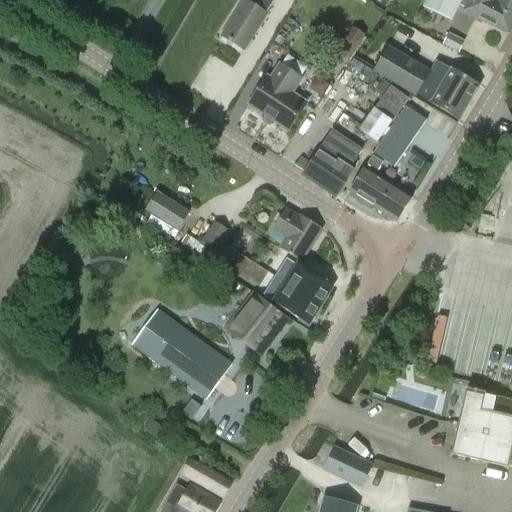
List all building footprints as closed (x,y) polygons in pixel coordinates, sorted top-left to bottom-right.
[(274,0),(255,0),(252,5),(245,0),(222,36),(244,50),(267,14),(275,0),(274,0)] [(508,34),(511,27),(511,0),(427,0),(423,7),(452,22),(460,6),(466,9),(464,12),(508,34)] [(338,50),(351,58),(366,36),(353,28),(338,50)] [(449,35),(444,46),(458,53),(463,43),(449,35)] [(460,119),(479,86),(436,61),(429,72),(387,48),(373,72),(415,97),(416,94),(460,119)] [(368,80),(373,72),(354,60),(349,67),(368,80)] [(288,130),(306,104),(291,94),(300,80),(280,66),(270,80),(267,78),(249,104),(288,130)] [(359,131),(377,143),(409,98),(390,85),(359,131)] [(394,168),(425,121),(404,108),(373,155),(394,168)] [(350,168),(361,151),(331,131),(308,165),(300,160),(295,168),(303,173),(301,176),(335,198),(353,170),(350,168)] [(396,222),(412,197),(375,174),(382,163),(371,156),(349,193),(396,222)] [(178,231),(189,213),(157,194),(146,211),(178,231)] [(301,263),(322,230),(300,216),(299,217),(286,209),(273,230),(286,238),(279,249),(301,263)] [(213,252),(226,231),(215,224),(201,245),(213,252)] [(251,249),(257,240),(240,229),(234,239),(251,249)] [(286,259),(275,277),(320,305),(332,286),(298,265),(297,266),(286,259)] [(320,305),(275,277),(263,295),(275,302),(274,303),(308,324),(320,305)] [(262,356),(290,318),(272,306),(253,292),(225,329),(262,356)] [(470,366),(477,313),(451,309),(444,363),(470,366)] [(207,399),(232,365),(157,311),(132,345),(207,399)] [(456,440),(452,456),(509,468),(511,468),(511,401),(484,396),(484,395),(467,391),(459,426),(457,426),(454,440),(456,440)] [(376,395),(375,400),(384,403),(386,398),(376,395)] [(158,439),(165,430),(151,420),(144,429),(158,439)] [(325,471),(362,488),(372,466),(336,449),(325,471)] [(207,470),(191,461),(183,475),(199,484),(223,498),(230,487),(231,484),(207,470)] [(191,487),(189,492),(177,485),(161,511),(214,511),(220,504),(191,487)] [(320,511),(355,511),(357,508),(324,499),(320,511)]
